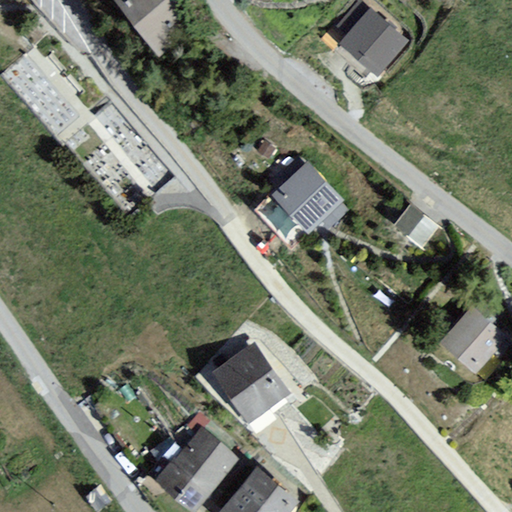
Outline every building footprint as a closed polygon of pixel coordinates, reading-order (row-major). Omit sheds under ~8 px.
[(171,0),(114,0),(158,51),(190,25),(171,0)] [(364,7),(336,40),(376,73),(408,42),(364,7)] [(342,202),(304,162),(269,191),(305,232),(342,202)] [(470,305),(437,339),(472,368),(505,332),(470,305)] [(253,341),(210,367),(245,418),(288,392),(253,341)] [(171,436),(130,387),(95,405),(132,458),(171,436)] [(193,511),(237,458),(197,428),(150,476),(193,511)] [(252,464),(212,511),(283,511),(296,498),(252,464)]
